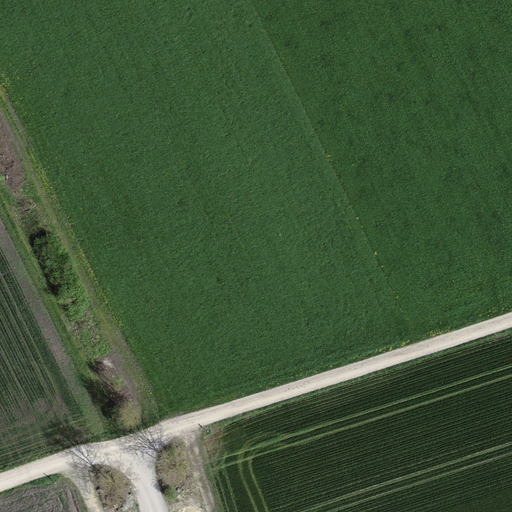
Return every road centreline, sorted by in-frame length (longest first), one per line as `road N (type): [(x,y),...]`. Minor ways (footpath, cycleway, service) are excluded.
road 1 (track): [(133,445),(511,319)]
road 2 (unclassified): [(155,511),(133,445),(0,482)]
